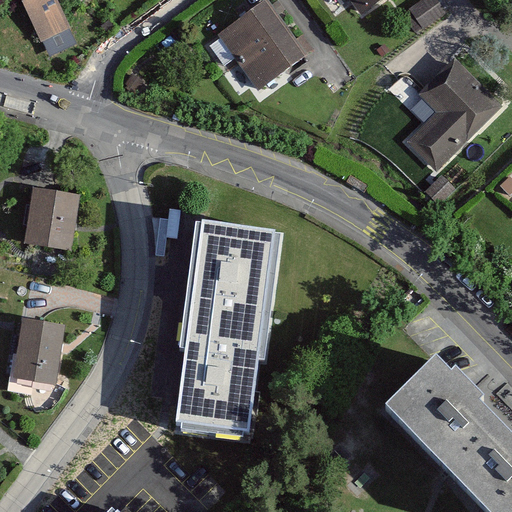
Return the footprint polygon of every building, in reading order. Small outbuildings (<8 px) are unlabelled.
[(54,0),(21,0),(48,55),(75,42),(54,0)] [(351,0),(362,14),(380,0),(351,0)] [(415,33),(443,14),(433,0),(423,0),(403,14),(415,33)] [(219,36),(239,64),(286,31),(266,3),(219,36)] [(286,31),(239,64),(258,90),(305,57),(286,31)] [(438,171),(501,108),(453,61),(419,94),(438,113),(408,143),(438,171)] [(442,178),(425,193),(438,207),(455,191),(442,178)] [(511,180),(511,179),(501,188),(510,198),(511,195),(511,180)] [(77,198),(33,192),(26,245),(70,250),(77,198)] [(272,238),(203,229),(177,421),(247,430),(272,238)] [(62,328),(23,322),(14,379),(54,384),(62,328)] [(486,511),(511,511),(511,445),(472,405),(477,401),(455,379),(450,384),(432,366),(387,411),(486,511)]
